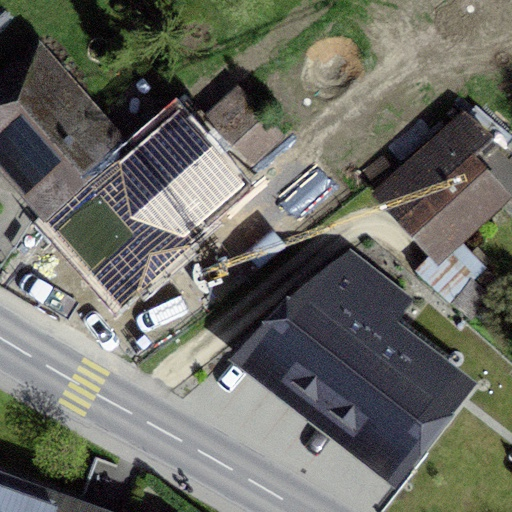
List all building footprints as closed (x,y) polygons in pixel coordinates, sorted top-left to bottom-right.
[(23,58),(0,79),(0,142),(101,254),(188,176),(141,123),(108,153),(23,58)] [(283,138),(240,90),(210,117),(233,144),(204,169),(223,190),(283,138)] [(467,114),(384,184),(437,246),(490,200),(464,169),(493,144),(467,114)] [(347,242),(255,357),(393,466),(466,375),(382,308),(401,285),(347,242)] [(82,511),(0,483),(0,511),(82,511)]
